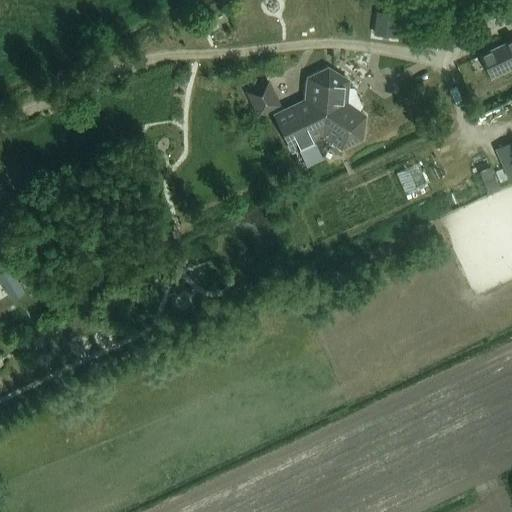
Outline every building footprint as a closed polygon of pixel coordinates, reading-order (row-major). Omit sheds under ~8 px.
[(376,12),(374,36),(396,38),(399,15),(376,12)] [(511,40),(479,56),(490,79),(511,68),(511,40)] [(349,81),(328,67),(306,77),(304,100),(273,115),(292,153),(294,152),(301,166),(324,154),(331,143),(342,150),(363,141),(367,116),(359,111),(362,107),(354,89),(349,89),(349,81)] [(281,106),(269,81),(245,92),(257,117),(281,106)] [(511,176),(511,142),(495,149),(507,178),(511,176)] [(401,171),(410,195),(433,187),(424,162),(401,171)] [(494,190),(506,185),(499,164),(486,169),(494,190)] [(7,241),(0,245),(0,311),(37,290),(7,241)]
